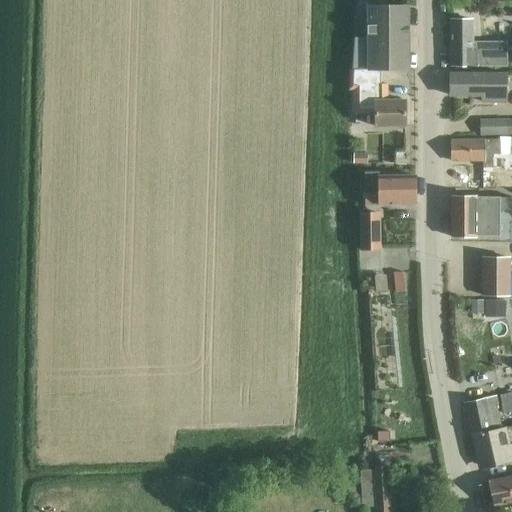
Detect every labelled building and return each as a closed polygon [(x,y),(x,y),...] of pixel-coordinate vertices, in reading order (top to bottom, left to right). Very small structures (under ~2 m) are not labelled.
[(372,6),(372,70),(376,70),(408,70),(408,6),(372,6)] [(451,66),(492,66),(506,66),(506,43),(473,43),(473,20),(451,20),(451,66)] [(352,96),(351,110),(375,110),(375,116),(375,126),(379,126),(385,126),(405,126),(405,100),(389,101),(389,90),(379,90),(379,84),(378,70),(376,70),(372,70),(352,70),(352,96)] [(450,74),(450,96),(482,95),(482,102),(506,102),(506,74),(450,74)] [(480,119),(480,136),(509,136),(509,134),(511,134),(511,120),(509,120),(480,119)] [(502,140),(471,140),(451,140),(452,161),(483,161),(483,168),(492,168),(492,155),(509,155),(509,137),(502,137),(502,140)] [(382,205),(384,205),(416,205),(415,176),(379,176),(379,172),(365,173),(365,196),(378,196),(382,196),(382,205)] [(472,197),(452,197),(451,237),(471,237),(475,237),(477,237),(500,237),(500,211),(500,197),(489,197),(472,197)] [(360,214),(361,249),(361,250),(381,250),(380,213),(360,214)] [(510,257),(508,257),(481,257),(482,297),(511,296),(510,257)] [(483,300),(471,300),(471,314),(483,314),(483,300)] [(504,415),(511,413),(511,397),(511,395),(501,397),(504,415)] [(465,403),(472,437),(507,430),(507,427),(502,428),(495,396),(465,403)] [(511,450),(507,430),(472,437),(476,455),(481,454),(484,467),(511,460),(511,450)] [(390,431),(377,432),(377,442),(390,442),(390,431)] [(390,456),(379,456),(380,464),(390,463),(390,456)] [(375,511),(389,511),(388,468),(374,468),(375,511)] [(511,476),(508,477),(488,481),(493,506),(511,501),(511,476)]
